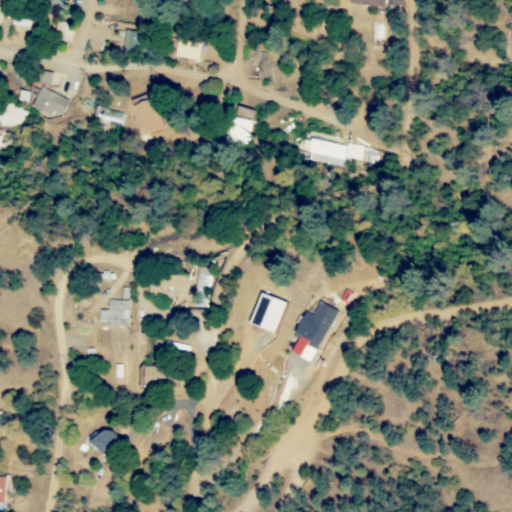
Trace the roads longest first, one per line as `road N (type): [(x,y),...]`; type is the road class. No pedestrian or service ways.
road 1 (residential): [(0,56),(228,80),(364,133),(405,161)]
road 2 (residential): [(50,511),(70,440),(65,329),(80,279),(111,258),(252,245)]
road 3 (residential): [(241,511),(341,388),(511,289)]
road 4 (residential): [(252,245),(226,291),(194,511)]
road 5 (residential): [(252,245),(264,228),(315,203),(367,201),(397,184),(405,161)]
road 6 (residential): [(405,161),(415,127),(403,0)]
